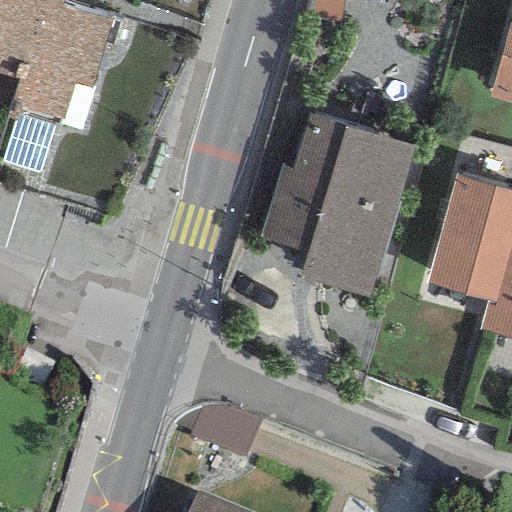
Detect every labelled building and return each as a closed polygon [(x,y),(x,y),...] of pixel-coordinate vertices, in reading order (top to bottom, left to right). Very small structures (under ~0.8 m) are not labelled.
[(0,0),(0,60),(18,65),(12,79),(17,80),(8,105),(62,121),(74,83),(90,88),(111,19),(60,5),(61,0),(0,0)] [(314,0),(313,20),(340,22),(342,0),(314,0)] [(511,12),(511,13),(487,99),(511,105),(511,12)] [(306,256),(299,278),(367,300),(415,146),(306,112),(289,165),(281,163),(257,240),(306,256)] [(511,191),(454,175),(427,284),(486,302),(494,304),(511,238),(511,191)] [(486,302),(478,331),(511,340),(511,238),(494,304),(486,302)] [(244,458),(260,420),(224,407),(214,406),(201,407),(196,409),(187,413),(178,419),(172,424),(190,432),(190,436),(244,458)] [(249,511),(196,489),(185,511),(249,511)]
